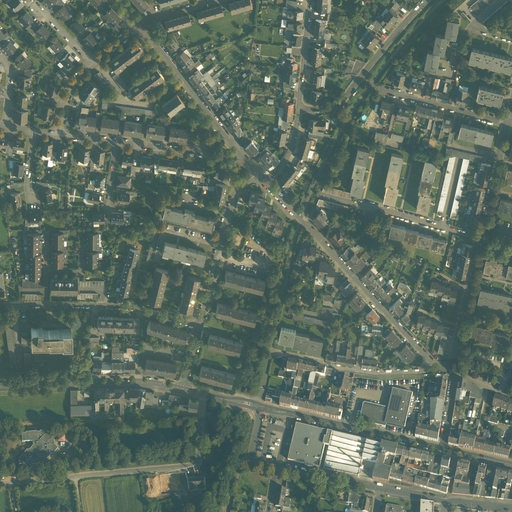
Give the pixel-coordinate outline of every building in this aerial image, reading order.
[(15,11),(15,12),(23,5),(19,0),(18,0),(12,0),(8,4),(9,5),(10,4),(16,10),(15,11)] [(131,0),(142,11),(148,5),(143,0),(131,0)] [(241,0),(228,4),(231,13),(253,7),(250,0),(241,0)] [(396,2),(391,7),(397,12),(401,6),(396,2)] [(325,12),(326,3),(317,3),(316,11),(325,12)] [(56,12),(63,20),(70,14),(63,6),(56,12)] [(196,13),(198,21),(223,14),(221,6),(196,13)] [(103,14),(108,19),(115,13),(110,7),(103,14)] [(389,10),(384,17),(392,24),(398,17),(394,14),(389,10)] [(19,19),(25,26),(30,22),(31,21),(33,19),(26,12),(19,19)] [(108,19),(113,25),(116,22),(120,18),(115,13),(108,19)] [(164,22),(166,30),(191,23),(188,15),(164,22)] [(388,28),(392,24),(384,17),(380,22),(388,28)] [(448,18),(445,35),(447,36),(456,38),(457,31),(458,28),(458,27),(459,20),(448,18)] [(69,27),(78,36),(82,32),(85,29),(84,29),(76,20),(76,21),(77,22),(74,25),(73,23),(69,27)] [(315,20),(315,28),(323,29),(324,20),(315,20)] [(35,25),(34,26),(29,31),(33,34),(35,32),(38,29),(35,25)] [(40,35),(44,39),(50,33),(42,25),(38,29),(35,32),(39,36),(40,35)] [(314,36),(322,37),(323,33),(323,29),(315,28),(314,36)] [(366,36),(367,37),(375,43),(379,38),(370,31),(366,36)] [(96,34),(94,36),(91,32),(90,32),(86,36),(82,40),(89,47),(97,39),(99,37),(96,34)] [(301,35),(293,34),(293,37),(292,37),(291,41),(292,41),(292,44),(300,45),(301,35)] [(434,46),(433,51),(440,52),(444,53),(446,46),(446,43),(447,36),(445,35),(436,34),(435,42),(434,46)] [(163,40),(171,51),(178,46),(170,35),(163,40)] [(371,48),(375,43),(367,37),(363,41),(369,46),(371,48)] [(49,45),(56,52),(62,46),(56,39),(49,45)] [(3,48),(9,55),(16,48),(10,41),(3,48)] [(137,41),(123,52),(130,62),(134,59),(133,58),(137,54),(138,55),(143,51),(139,45),(140,45),(137,41)] [(313,47),(312,55),(320,56),(321,48),(313,47)] [(469,60),(496,66),(499,54),(472,47),(469,60)] [(438,59),(440,52),(433,51),(428,50),(424,67),(437,69),(438,62),(439,59),(438,59)] [(190,57),(188,58),(183,51),(181,52),(175,56),(181,63),(186,70),(192,65),(194,64),(193,64),(191,61),(192,60),(190,57)] [(126,65),(130,62),(123,52),(108,63),(111,67),(112,66),(116,72),(122,67),(121,67),(125,63),(126,65)] [(60,61),(66,68),(75,60),(68,53),(64,57),(60,61)] [(14,60),(23,69),(30,63),(21,54),(14,60)] [(511,63),(511,57),(499,54),(496,66),(510,70),(511,63)] [(319,65),(320,56),(312,55),(311,64),(319,65)] [(289,63),(288,68),(297,69),(297,64),(293,64),(293,59),(289,59),(289,63)] [(198,70),(196,67),(201,63),(198,60),(193,64),(194,64),(192,65),(195,68),(190,71),(193,74),(195,73),(198,70)] [(346,71),(351,72),(355,61),(350,60),(346,71)] [(157,67),(143,78),(150,88),(154,85),(153,84),(157,81),(158,81),(163,77),(159,72),(160,71),(157,67)] [(297,69),(288,68),(285,67),(284,81),(291,82),(296,82),(296,75),(293,75),(294,73),(297,73),(297,69)] [(56,74),(61,79),(66,75),(61,70),(56,74)] [(204,77),(207,81),(210,79),(211,78),(206,72),(202,75),(204,77)] [(192,83),(199,78),(195,73),(193,74),(189,78),(192,83)] [(393,83),(402,85),(403,81),(404,81),(404,79),(405,75),(397,73),(396,79),(394,79),(393,83)] [(312,85),(321,86),(321,85),(319,85),(320,75),(321,75),(316,74),(313,74),(312,85)] [(18,86),(29,87),(29,81),(28,81),(28,77),(24,77),(19,76),(18,86)] [(146,91),(150,88),(143,78),(128,89),(131,93),(132,92),(136,98),(142,94),(141,93),(145,90),(146,91)] [(192,83),(197,89),(204,84),(201,80),(199,78),(192,83)] [(88,81),(84,88),(93,95),(98,88),(88,81)] [(46,93),(56,96),(59,87),(49,84),(46,93)] [(197,89),(201,94),(207,89),(204,84),(197,89)] [(477,98),(500,104),(502,97),(503,91),(480,86),(477,98)] [(89,101),(93,95),(84,88),(79,95),(85,99),(89,102),(89,101)] [(201,94),(205,99),(211,94),(207,89),(201,94)] [(218,89),(215,91),(211,94),(215,99),(222,94),(218,89)] [(456,104),(464,106),(466,94),(463,93),(463,90),(458,89),(456,104)] [(310,101),(321,103),(322,98),(320,98),(321,92),(321,91),(316,91),(311,90),(310,101)] [(163,104),(170,114),(175,110),(175,109),(183,103),(177,94),(163,104)] [(209,104),(215,99),(211,94),(205,99),(209,104)] [(222,94),(215,99),(219,104),(226,99),(222,94)] [(21,105),(26,105),(27,99),(25,99),(26,96),(17,95),(16,104),(21,105)] [(213,109),(219,104),(215,99),(209,104),(208,104),(213,109)] [(289,99),(285,99),(284,103),(284,107),(293,108),(293,104),(288,103),(289,99)] [(382,101),(380,110),(385,111),(389,112),(391,103),(382,101)] [(40,117),(51,119),(53,107),(47,106),(43,105),(43,106),(40,117)] [(396,117),(407,119),(410,108),(399,105),(396,117)] [(417,113),(424,115),(426,108),(419,106),(417,113)] [(223,119),(224,118),(230,113),(225,107),(218,112),(223,119)] [(293,108),(284,107),(283,116),(282,115),(282,119),(288,120),(292,120),(293,108)] [(421,126),(427,127),(432,109),(426,108),(424,115),(427,116),(426,118),(425,122),(423,121),(421,126)] [(433,117),(435,118),(437,111),(432,109),(427,127),(430,128),(433,117)] [(15,120),(16,110),(15,110),(14,122),(27,123),(27,112),(27,111),(26,111),(25,115),(26,115),(26,121),(15,120)] [(15,120),(26,121),(26,115),(25,115),(26,111),(27,111),(21,111),(16,110),(15,120)] [(444,112),(437,111),(435,118),(433,127),(435,127),(436,128),(438,120),(437,120),(437,119),(442,120),(444,112)] [(231,113),(230,113),(224,118),(228,124),(234,119),(235,118),(231,113)] [(77,127),(86,129),(87,117),(80,116),(77,115),(76,120),(78,120),(78,123),(77,127)] [(440,132),(443,133),(444,129),(450,131),(453,119),(444,116),(440,132)] [(95,118),(87,117),(86,129),(94,130),(95,122),(96,118),(95,118)] [(107,130),(117,131),(118,125),(118,120),(102,118),(101,123),(100,130),(107,131),(107,130)] [(239,125),(234,119),(228,124),(227,124),(232,131),(239,125)] [(309,130),(317,131),(318,127),(324,128),(324,127),(324,121),(318,120),(309,119),(308,130),(309,130)] [(123,133),(131,134),(133,122),(125,121),(124,121),(124,126),(123,133)] [(141,123),(133,122),(131,134),(140,135),(141,128),(141,123)] [(458,135),(475,139),(477,128),(461,123),(458,135)] [(145,136),(154,137),(156,125),(148,124),(147,124),(146,129),(145,136)] [(164,126),(156,125),(154,137),(162,139),(163,131),(164,127),(164,126)] [(168,139),(177,140),(178,129),(170,127),(169,132),(168,139)] [(494,132),(477,128),(475,139),(491,143),(494,132)] [(186,130),(178,129),(177,140),(185,142),(186,134),(187,130),(186,130)] [(275,138),(275,139),(277,140),(276,143),(275,143),(284,145),(285,140),(286,132),(284,132),(277,131),(278,131),(277,134),(276,138),(275,138)] [(386,144),(388,134),(376,132),(375,134),(374,141),(382,143),(386,144)] [(390,139),(402,142),(403,136),(392,134),(390,139)] [(300,146),(309,149),(311,144),(314,145),(316,140),(308,138),(303,136),(302,141),(300,146)] [(422,144),(428,146),(430,139),(423,137),(422,144)] [(12,148),(17,149),(23,149),(24,140),(13,139),(13,143),(12,148)] [(252,155),(253,154),(257,150),(258,149),(252,142),(246,148),(252,155)] [(42,154),(50,155),(51,155),(51,151),(52,144),(43,143),(42,154)] [(56,157),(57,158),(65,159),(67,147),(58,146),(57,152),(56,157)] [(306,159),(309,149),(300,146),(300,147),(297,156),(306,159)] [(266,152),(270,156),(272,153),(267,147),(264,149),(267,151),(266,152)] [(355,162),(356,162),(366,164),(369,150),(358,147),(358,148),(359,148),(358,152),(357,152),(356,157),(357,157),(356,162),(355,161),(355,162)] [(87,161),(88,161),(88,157),(89,150),(80,149),(78,159),(87,161)] [(94,161),(97,162),(102,162),(104,151),(95,150),(94,157),(94,161)] [(469,160),(471,154),(453,150),(452,155),(456,156),(463,158),(469,160)] [(257,159),(261,163),(270,156),(266,152),(266,151),(262,155),(257,159)] [(274,158),(277,161),(279,159),(273,152),(272,153),(270,156),(273,159),(274,158)] [(126,164),(131,164),(133,155),(122,154),(121,163),(126,164)] [(391,163),(390,168),(400,170),(403,156),(393,154),(392,158),(391,158),(390,163),(391,163)] [(486,157),(471,154),(469,160),(478,162),(484,163),(486,157)] [(436,214),(442,216),(456,156),(452,155),(451,155),(436,214)] [(140,165),(150,167),(151,158),(141,156),(140,165)] [(273,159),(270,156),(261,163),(265,168),(270,162),(273,160),(273,159)] [(158,167),(167,168),(168,160),(158,158),(158,164),(157,167),(158,167)] [(450,218),(456,219),(456,216),(457,213),(469,160),(463,158),(450,218)] [(168,160),(167,168),(176,170),(177,167),(178,161),(168,160)] [(423,173),(422,176),(433,179),(437,162),(426,160),(425,163),(426,163),(425,167),(424,166),(423,169),(424,170),(424,173),(423,173)] [(201,173),(202,170),(202,167),(201,167),(202,164),(193,163),(184,162),(182,171),(192,172),(201,173)] [(363,178),(366,164),(356,162),(355,166),(354,166),(353,171),(352,175),(352,176),(354,176),(363,178)] [(13,174),(14,174),(19,175),(22,175),(23,165),(15,164),(13,174)] [(220,177),(227,179),(230,167),(218,164),(217,170),(219,170),(217,176),(220,177)] [(290,168),(286,172),(292,178),(296,173),(297,174),(300,170),(295,167),(292,164),(289,168),(290,168)] [(397,186),(400,170),(390,168),(389,167),(388,171),(389,171),(388,174),(387,174),(387,177),(388,177),(387,181),(386,180),(385,184),(387,184),(397,186)] [(305,170),(303,169),(302,168),(300,170),(297,174),(299,176),(305,170)] [(289,182),(292,178),(286,172),(283,176),(280,180),(287,186),(290,182),(289,182)] [(95,185),(103,187),(105,177),(96,176),(94,176),(94,179),(95,180),(95,184),(95,185)] [(116,185),(129,187),(130,177),(126,177),(117,176),(116,185)] [(365,179),(363,178),(354,176),(353,179),(354,180),(353,183),(352,183),(351,186),(353,186),(352,189),(351,189),(350,192),(350,193),(352,193),(359,195),(361,195),(365,179)] [(418,192),(420,193),(429,195),(433,179),(422,176),(421,180),(422,180),(421,183),(420,183),(420,186),(421,186),(420,189),(419,189),(418,192)] [(217,187),(216,191),(224,193),(226,185),(216,183),(215,186),(217,187)] [(398,187),(397,186),(387,184),(386,188),(388,188),(387,191),(386,191),(385,194),(386,194),(385,197),(384,197),(383,201),(395,203),(398,187)] [(322,191),(350,199),(352,193),(350,193),(350,192),(324,186),(322,191)] [(41,190),(43,201),(51,199),(49,189),(41,190)] [(244,197),(249,199),(251,191),(245,189),(243,191),(242,192),(244,197)] [(223,201),(224,193),(216,191),(215,195),(214,195),(213,199),(223,201)] [(248,202),(256,204),(257,198),(259,193),(251,191),(249,199),(248,202)] [(88,201),(98,203),(99,194),(92,193),(89,192),(89,193),(88,201)] [(10,195),(12,205),(19,204),(21,203),(19,193),(10,195)] [(117,202),(124,203),(124,202),(128,202),(129,195),(129,194),(125,194),(118,193),(117,202)] [(431,195),(429,195),(420,193),(419,196),(420,197),(420,200),(418,199),(418,202),(419,203),(418,206),(417,206),(416,209),(427,212),(431,195)] [(254,209),(262,212),(264,205),(265,200),(257,198),(256,204),(254,209)] [(332,209),(347,212),(348,207),(319,199),(317,204),(332,209)] [(509,215),(511,215),(511,201),(501,199),(498,211),(509,214),(509,215)] [(162,215),(186,221),(189,211),(190,210),(184,208),(184,210),(170,206),(170,205),(165,204),(162,215)] [(260,216),(268,218),(270,212),(271,207),(264,205),(262,212),(260,216)] [(315,221),(320,226),(321,225),(325,221),(324,220),(327,216),(321,210),(316,215),(317,216),(314,219),(316,220),(315,221)] [(194,213),(189,211),(186,221),(186,223),(211,229),(214,218),(208,216),(208,218),(194,214),(194,213)] [(122,222),(123,214),(123,213),(112,212),(111,217),(111,221),(122,222)] [(267,223),(274,225),(276,219),(278,214),(270,212),(268,218),(267,223)] [(29,217),(30,222),(41,222),(40,213),(29,213),(29,217)] [(93,213),(93,222),(104,222),(104,218),(104,213),(93,213)] [(284,221),(276,219),(274,225),(273,230),(281,232),(284,221)] [(330,227),(335,232),(339,229),(341,228),(335,222),(330,227)] [(399,237),(403,238),(405,228),(405,227),(391,224),(389,235),(394,236),(399,237)] [(419,231),(405,228),(403,238),(403,239),(407,240),(407,241),(412,242),(412,241),(417,242),(419,233),(419,231)] [(330,237),(337,245),(346,237),(339,229),(335,232),(330,237)] [(433,236),(419,233),(417,242),(416,243),(421,244),(421,245),(426,246),(426,245),(430,246),(432,237),(433,236)] [(348,243),(351,246),(357,240),(355,237),(348,243)] [(447,240),(432,237),(430,246),(430,247),(430,248),(434,249),(434,250),(439,251),(439,250),(444,251),(447,240)] [(162,252),(185,258),(188,247),(164,241),(162,252)] [(205,251),(188,247),(185,258),(202,262),(205,251)] [(346,260),(352,254),(347,248),(341,254),(346,260)] [(122,295),(127,296),(131,281),(130,280),(133,266),(134,266),(138,251),(130,249),(126,264),(125,263),(121,278),(122,279),(118,294),(122,294),(122,295)] [(346,260),(351,265),(359,258),(360,257),(355,252),(352,254),(346,260)] [(511,262),(509,262),(509,265),(502,263),(502,261),(496,260),(497,257),(492,256),(492,257),(490,257),(489,258),(486,257),(483,268),(484,268),(487,269),(486,270),(490,271),(491,268),(494,269),(493,272),(496,273),(496,275),(504,276),(504,275),(506,275),(507,273),(510,274),(510,276),(511,276),(511,262)] [(364,263),(359,258),(351,265),(356,271),(358,269),(364,263)] [(319,274),(326,275),(328,263),(327,263),(327,262),(326,261),(321,260),(320,266),(319,274)] [(358,269),(360,272),(365,267),(368,265),(365,262),(364,263),(358,269)] [(331,264),(328,263),(326,275),(326,280),(333,281),(335,268),(334,267),(332,266),(332,265),(331,264)] [(156,267),(152,284),(162,286),(163,283),(164,283),(165,278),(164,278),(165,274),(166,275),(167,270),(156,267)] [(361,276),(368,283),(374,278),(376,275),(369,268),(368,270),(363,274),(361,276)] [(266,281),(246,276),(226,271),(223,282),(243,287),(263,292),(266,281)] [(188,275),(183,292),(194,294),(197,285),(198,285),(199,278),(188,275)] [(50,291),(77,292),(77,286),(77,280),(77,278),(50,278),(50,291)] [(348,278),(342,285),(344,287),(351,281),(348,278)] [(368,283),(372,288),(378,282),(376,280),(374,278),(368,283)] [(430,290),(437,291),(438,283),(439,282),(432,280),(430,290)] [(355,286),(351,281),(344,287),(341,290),(346,294),(355,286)] [(402,289),(407,294),(411,290),(405,284),(399,281),(398,285),(397,287),(402,289)] [(372,288),(376,293),(382,287),(378,282),(372,288)] [(436,293),(443,294),(444,286),(445,285),(438,283),(437,291),(436,293)] [(162,286),(152,284),(147,301),(159,303),(161,297),(160,297),(162,286)] [(443,294),(442,296),(449,297),(451,289),(451,288),(444,286),(443,294)] [(376,293),(380,297),(386,292),(385,290),(382,287),(376,293)] [(457,291),(451,289),(449,297),(448,298),(455,300),(457,291)] [(490,304),(493,305),(496,293),(480,289),(478,301),(482,302),(482,304),(482,302),(487,303),(487,302),(489,302),(489,304),(488,305),(489,305),(490,304)] [(191,305),(194,294),(183,292),(179,308),(191,311),(193,305),(191,305)] [(355,307),(357,310),(361,306),(366,302),(357,292),(348,300),(349,300),(352,302),(351,303),(355,307)] [(387,293),(386,292),(380,297),(386,303),(387,303),(391,299),(387,293)] [(511,296),(496,293),(493,305),(497,306),(497,307),(498,306),(498,305),(500,305),(500,306),(504,307),(504,309),(505,309),(505,308),(509,309),(511,296)] [(389,307),(399,318),(406,311),(408,305),(405,304),(405,305),(403,309),(399,304),(402,301),(402,300),(400,298),(389,307)] [(409,303),(408,305),(406,311),(399,318),(403,323),(407,319),(410,317),(407,314),(409,312),(410,312),(414,302),(410,300),(409,303)] [(258,313),(238,307),(218,302),(215,313),(235,318),(255,324),(258,313)] [(366,314),(373,322),(379,316),(372,309),(368,313),(366,314)] [(292,319),(304,322),(305,316),(294,313),(293,313),(293,314),(292,319)] [(417,324),(423,325),(425,318),(425,316),(419,315),(417,324)] [(112,328),(113,328),(113,317),(98,316),(98,318),(97,328),(98,328),(101,328),(112,328)] [(304,322),(315,324),(317,318),(305,316),(304,322)] [(123,317),(113,317),(113,328),(117,328),(117,327),(123,328),(123,317)] [(133,317),(123,317),(123,328),(128,328),(128,329),(132,329),(133,319),(133,318),(133,317)] [(328,321),(317,318),(315,324),(327,327),(328,321)] [(431,319),(425,318),(423,325),(423,327),(429,328),(431,321),(431,319)] [(146,330),(184,341),(187,331),(149,320),(146,330)] [(438,322),(431,321),(429,328),(429,330),(435,331),(437,323),(438,322)] [(444,325),(437,323),(435,331),(435,333),(442,334),(442,332),(443,329),(444,326),(444,325)] [(372,334),(382,334),(383,324),(373,324),(372,334)] [(486,340),(490,341),(492,332),(492,330),(489,330),(489,328),(473,325),(470,334),(476,336),(476,337),(481,338),(481,341),(486,342),(486,340)] [(66,342),(66,344),(70,344),(70,336),(72,336),(72,328),(42,329),(42,327),(31,327),(31,341),(37,341),(37,342),(49,342),(49,343),(61,342),(66,342)] [(279,341),(293,344),(295,332),(296,330),(282,327),(279,341)] [(385,336),(390,341),(397,335),(392,329),(390,331),(386,335),(385,336)] [(292,346),(306,349),(309,337),(309,335),(295,332),(293,344),(292,346)] [(506,335),(492,332),(490,341),(490,343),(495,344),(494,347),(499,348),(500,346),(502,346),(501,348),(502,349),(503,346),(507,347),(509,337),(506,336),(506,335)] [(242,342),(226,338),(209,334),(207,345),(223,349),(240,353),(242,342)] [(402,340),(397,335),(390,341),(395,346),(396,345),(400,342),(402,340)] [(324,340),(309,337),(306,349),(306,351),(321,354),(324,340)] [(399,351),(404,356),(411,349),(406,344),(404,346),(400,350),(399,351)] [(325,360),(332,361),(333,353),(332,353),(334,347),(328,346),(325,360)] [(129,358),(129,362),(134,362),(134,356),(135,356),(135,353),(133,353),(133,349),(130,348),(127,348),(127,352),(123,352),(123,358),(127,358),(129,358)] [(361,366),(370,367),(371,360),(372,350),(366,349),(365,358),(362,357),(361,366)] [(416,355),(411,349),(404,356),(409,361),(410,360),(414,357),(416,355)] [(112,352),(112,357),(112,362),(123,362),(123,358),(123,352),(119,352),(112,352)] [(336,362),(345,363),(346,356),(337,354),(336,362)] [(355,357),(347,356),(346,356),(345,363),(354,365),(355,357)] [(93,370),(101,370),(101,363),(101,361),(101,360),(93,360),(93,361),(93,370)] [(144,370),(175,374),(176,364),(145,360),(144,370)] [(296,374),(297,371),(298,363),(289,361),(289,362),(287,361),(285,371),(287,372),(287,373),(293,374),(296,374)] [(115,375),(123,375),(123,372),(123,362),(112,362),(112,363),(111,372),(115,372),(115,375)] [(134,372),(134,362),(129,362),(123,362),(123,372),(125,372),(134,372)] [(111,372),(112,363),(108,363),(101,363),(101,370),(101,372),(111,372)] [(303,372),(306,373),(308,365),(298,363),(297,371),(299,371),(298,372),(299,373),(298,379),(301,379),(303,372)] [(308,373),(313,374),(316,375),(317,367),(310,366),(308,373)] [(234,375),(218,371),(201,367),(199,377),(215,381),(232,386),(234,375)] [(317,367),(316,375),(317,375),(324,376),(325,375),(326,369),(317,367)] [(325,375),(334,377),(336,371),(326,369),(325,375)] [(341,391),(347,392),(349,384),(350,381),(346,380),(347,377),(340,375),(340,377),(338,384),(338,386),(342,387),(341,391)] [(459,382),(457,391),(461,392),(461,393),(462,393),(462,392),(470,393),(472,385),(467,383),(459,382)] [(280,405),(290,408),(292,399),(293,390),(294,388),(294,386),(294,385),(289,384),(287,394),(290,395),(289,397),(282,396),(280,405)] [(469,398),(476,399),(477,392),(478,390),(478,387),(472,385),(470,393),(469,398)] [(95,390),(95,400),(98,400),(104,400),(104,389),(95,390)] [(104,400),(108,400),(114,400),(113,389),(108,389),(104,389),(104,400)] [(120,399),(120,413),(123,413),(123,401),(123,394),(123,389),(113,389),(114,400),(120,399)] [(134,402),(136,402),(138,389),(136,389),(129,389),(129,394),(129,400),(130,400),(133,400),(134,402)] [(143,406),(144,400),(145,392),(145,390),(138,389),(136,402),(136,405),(143,406)] [(396,411),(388,409),(385,424),(405,428),(413,394),(393,389),(390,399),(398,401),(396,411)] [(153,393),(145,392),(144,400),(147,400),(147,403),(152,404),(152,403),(153,397),(153,396),(152,396),(153,393)] [(444,402),(445,395),(437,394),(434,394),(433,396),(436,397),(436,399),(435,399),(434,400),(436,400),(444,402)] [(492,407),(501,410),(504,400),(495,397),(492,407)] [(290,408),(297,409),(299,401),(295,400),(292,399),(290,408)] [(307,412),(309,403),(308,403),(307,403),(307,400),(304,399),(303,402),(300,401),(299,410),(307,412)] [(390,399),(388,409),(396,411),(398,401),(390,399)] [(187,409),(197,410),(198,402),(189,400),(188,405),(187,409)] [(436,400),(434,400),(431,400),(430,418),(430,420),(430,422),(441,423),(444,402),(436,400)] [(501,410),(507,412),(510,402),(504,400),(501,410)] [(307,412),(316,414),(318,406),(311,404),(309,403),(307,412)] [(384,426),(385,424),(388,409),(365,404),(361,420),(384,426)] [(71,405),(71,415),(91,415),(95,415),(95,412),(95,405),(76,405),(71,405)] [(324,416),(327,407),(324,407),(318,406),(316,414),(324,416)] [(335,407),(327,406),(327,407),(324,416),(340,419),(342,412),(340,411),(341,408),(335,406),(335,407)] [(431,430),(439,432),(441,423),(430,422),(430,424),(431,430)] [(415,437),(429,440),(431,430),(430,424),(428,424),(427,423),(426,429),(424,428),(419,427),(418,427),(415,437)] [(320,467),(325,445),(328,432),(328,431),(296,424),(292,443),(288,460),(320,467)] [(429,440),(438,442),(439,432),(431,430),(429,440)] [(23,466),(28,471),(31,467),(31,464),(38,464),(42,467),(46,462),(46,460),(45,458),(49,453),(51,454),(53,454),(57,448),(54,445),(53,440),(51,440),(51,435),(47,435),(47,432),(45,431),(41,432),(40,433),(38,433),(37,432),(28,433),(26,433),(25,434),(23,434),(22,436),(22,442),(30,441),(31,442),(33,442),(33,447),(30,450),(27,450),(19,460),(19,464),(23,464),(23,466)] [(329,446),(326,462),(360,469),(367,440),(332,432),(332,433),(329,446)] [(459,447),(473,450),(475,441),(476,439),(468,437),(465,436),(461,435),(460,440),(459,447)] [(459,447),(460,440),(456,438),(450,437),(448,444),(459,447)] [(382,444),(367,440),(360,469),(358,477),(360,469),(363,470),(363,467),(361,467),(363,459),(377,463),(382,444)] [(473,450),(483,453),(485,443),(475,441),(473,450)] [(483,453),(494,455),(496,446),(492,445),(485,443),(483,453)] [(386,456),(387,455),(390,446),(382,444),(377,463),(376,466),(380,468),(383,458),(385,459),(386,456)] [(494,455),(500,457),(502,447),(496,446),(494,455)] [(504,448),(502,447),(500,457),(508,458),(510,450),(510,449),(504,448)] [(399,457),(402,458),(404,449),(398,448),(397,448),(395,456),(399,457)] [(405,458),(409,459),(411,451),(404,449),(402,458),(405,458)] [(409,459),(415,460),(417,452),(411,451),(409,459)] [(415,460),(421,462),(423,454),(417,452),(415,460)] [(438,465),(441,466),(443,458),(437,457),(434,467),(437,468),(438,468),(438,465)] [(450,460),(443,458),(441,466),(441,468),(440,472),(442,472),(443,468),(448,469),(450,460)] [(358,477),(360,469),(326,462),(324,470),(358,477)] [(458,489),(468,490),(468,486),(470,479),(459,476),(460,473),(459,473),(459,472),(468,473),(470,465),(459,462),(454,483),(459,484),(458,489)] [(372,479),(388,483),(390,478),(392,470),(391,470),(391,471),(391,470),(387,469),(382,468),(380,468),(376,466),(372,479)] [(475,486),(482,487),(483,484),(480,483),(481,477),(484,477),(486,468),(480,467),(475,486)] [(443,477),(451,480),(454,478),(455,473),(453,471),(448,469),(443,468),(442,472),(440,472),(440,473),(439,476),(440,476),(442,476),(443,477)] [(490,478),(495,479),(497,471),(488,469),(485,482),(486,482),(489,483),(490,480),(490,478)] [(499,481),(501,481),(503,472),(497,471),(495,479),(494,484),(493,489),(496,490),(499,481)] [(396,479),(402,481),(404,474),(399,472),(398,472),(396,479)] [(501,481),(505,482),(507,483),(508,481),(509,474),(503,472),(501,481)] [(408,483),(410,475),(407,475),(404,474),(402,481),(408,483)] [(408,483),(414,485),(416,477),(414,477),(412,476),(410,475),(408,483)] [(421,486),(423,479),(420,478),(416,477),(414,485),(421,486)] [(421,486),(427,488),(429,481),(425,480),(423,479),(421,486)] [(190,490),(195,489),(204,489),(203,480),(189,481),(190,490)] [(427,488),(433,490),(435,483),(434,482),(431,482),(429,481),(427,488)] [(433,490),(440,492),(442,485),(439,484),(435,483),(433,490)] [(446,486),(442,485),(440,492),(446,494),(448,486),(446,486)] [(473,496),(480,497),(481,491),(482,487),(475,486),(475,488),(474,490),(473,496)] [(278,488),(277,497),(284,499),(286,490),(285,490),(278,488)] [(354,504),(363,505),(364,499),(364,497),(358,496),(358,492),(350,490),(349,495),(348,494),(348,495),(349,496),(350,496),(349,503),(354,504)] [(283,507),(283,508),(284,499),(277,497),(275,506),(283,507)] [(290,500),(284,499),(283,508),(282,510),(282,511),(289,511),(290,505),(290,500)] [(421,502),(420,511),(433,511),(434,503),(421,502)]
